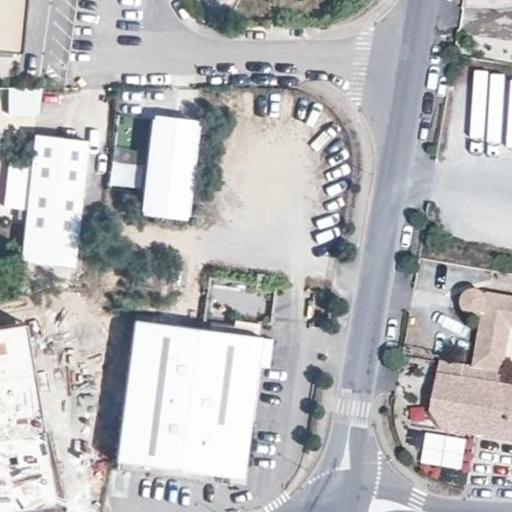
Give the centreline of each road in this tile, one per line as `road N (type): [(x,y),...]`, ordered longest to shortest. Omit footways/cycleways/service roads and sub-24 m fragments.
road 1 (residential): [(326,511),(345,462),(411,68)]
road 2 (residential): [(411,68),(116,50)]
